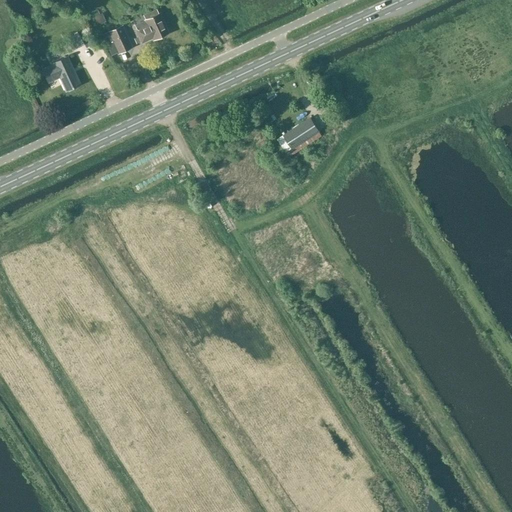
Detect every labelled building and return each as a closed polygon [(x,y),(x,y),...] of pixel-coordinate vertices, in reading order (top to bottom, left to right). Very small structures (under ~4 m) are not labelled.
[(139,36),(133,38),(136,44),(141,42),(142,45),(152,40),(153,41),(170,33),(160,12),(159,13),(156,8),(143,15),(145,19),(143,20),(143,21),(134,25),(139,36)] [(90,13),(96,26),(106,22),(102,13),(99,14),(97,9),(90,13)] [(131,47),(121,26),(103,35),(112,54),(118,51),(118,53),(131,47)] [(66,40),(72,51),(84,45),(78,34),(66,40)] [(59,77),(66,90),(80,84),(67,56),(53,63),(53,64),(42,69),(48,82),(59,77)] [(319,131),(310,118),(284,135),(293,148),(319,131)]
